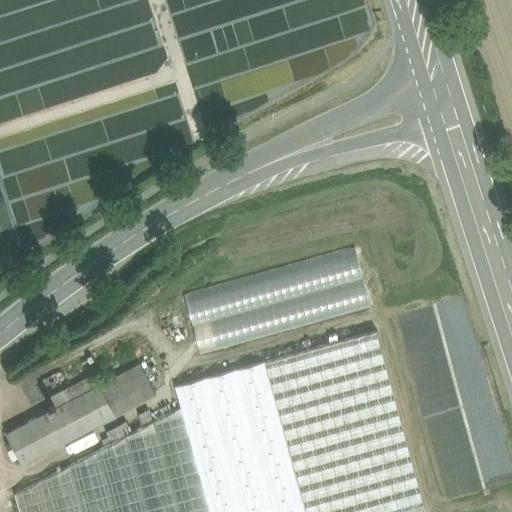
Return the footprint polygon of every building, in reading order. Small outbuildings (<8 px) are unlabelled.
[(354,248),(184,295),(200,354),(370,306),(354,248)] [(376,330),(264,361),(305,511),(404,511),(425,506),(376,330)] [(305,511),(264,361),(174,386),(180,407),(209,511),(305,511)] [(139,362),(99,383),(115,414),(155,393),(139,362)] [(99,383),(76,395),(93,426),(115,414),(99,383)] [(76,395),(56,406),(54,402),(48,406),(50,409),(5,432),(21,463),(93,426),(76,395)] [(209,511),(180,407),(14,493),(19,511),(209,511)]
